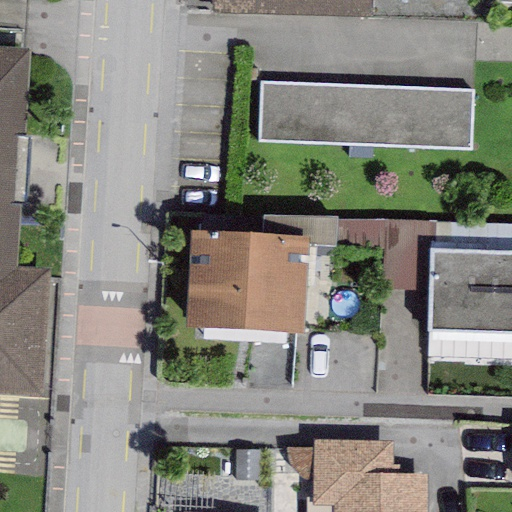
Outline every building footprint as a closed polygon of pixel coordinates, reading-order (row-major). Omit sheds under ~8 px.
[(214,0),(214,7),(371,12),(371,0),(214,0)] [(15,264),(29,50),(0,48),(0,395),(42,398),(51,266),(15,264)] [(473,90),(258,81),(256,142),(470,152),(473,90)] [(308,232),(190,227),(186,322),(303,328),(308,232)] [(426,327),(511,328),(511,247),(428,245),(426,327)] [(392,438),(312,437),(311,504),(332,504),(332,511),(426,511),(427,472),(391,472),(392,438)]
